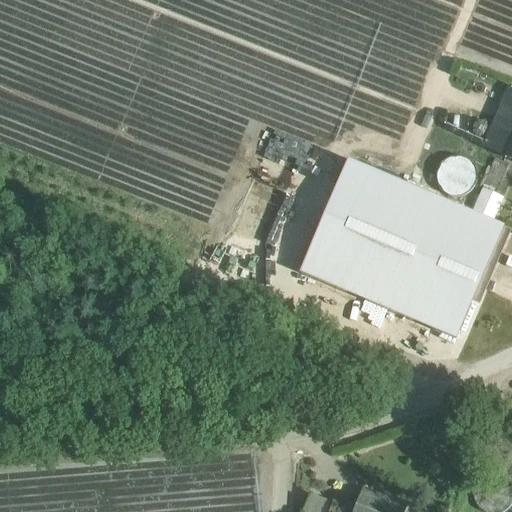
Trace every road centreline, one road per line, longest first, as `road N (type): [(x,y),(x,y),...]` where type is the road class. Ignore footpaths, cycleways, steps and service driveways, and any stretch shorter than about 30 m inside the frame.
road 1 (unclassified): [(454,388),(0,212)]
road 2 (unclassified): [(0,456),(358,422),(454,388)]
